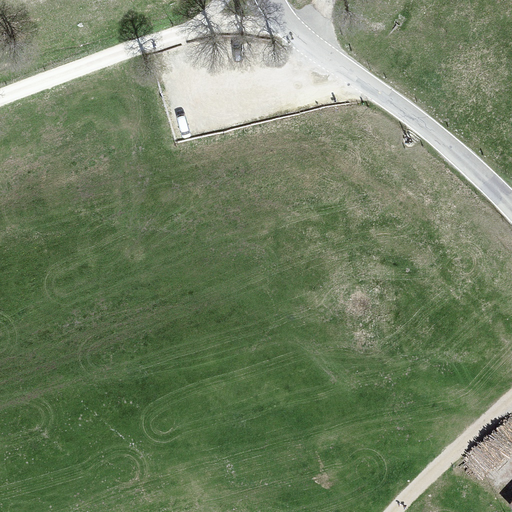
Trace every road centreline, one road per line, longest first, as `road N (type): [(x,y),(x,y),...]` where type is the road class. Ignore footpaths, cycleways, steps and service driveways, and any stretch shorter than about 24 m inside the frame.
road 1 (tertiary): [(511,206),(408,113),(304,39),(271,0)]
road 2 (track): [(393,511),(511,399)]
